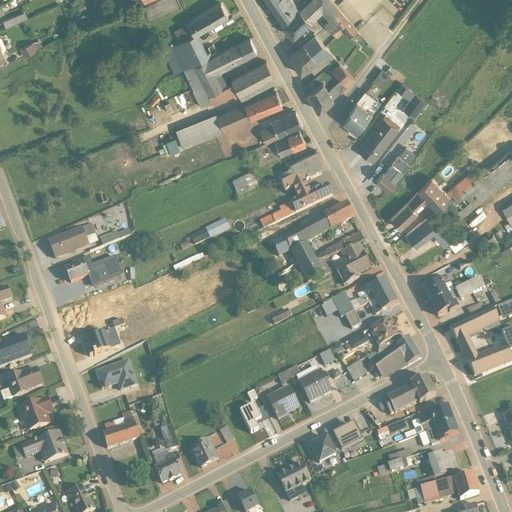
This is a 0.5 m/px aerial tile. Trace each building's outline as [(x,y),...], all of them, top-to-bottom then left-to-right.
[(179,3),(177,0),(147,0),(143,2),(149,16),(179,3)] [(228,13),(220,0),(218,0),(186,19),(187,20),(173,27),(180,38),(172,42),(171,40),(161,45),(173,70),(209,53),(198,31),(228,13)] [(268,0),(283,21),(298,6),(294,0),(268,0)] [(306,0),(282,23),(291,33),(295,33),(321,8),(328,16),(323,21),(331,30),(340,22),(341,23),(348,16),(333,0),(306,0)] [(27,14),(25,8),(3,17),(5,24),(27,14)] [(340,22),(327,34),(330,38),(336,33),(337,34),(343,28),(349,34),(350,33),(353,37),(360,31),(356,27),(348,16),(341,23),(340,22)] [(295,62),(306,51),(312,46),(314,47),(322,40),(314,31),(297,46),(290,53),(295,62)] [(183,66),(192,86),(223,73),(221,68),(230,64),(230,65),(247,57),(248,56),(246,54),(257,49),(249,34),(183,66)] [(41,43),(38,36),(19,45),(23,53),(36,47),(36,45),(41,43)] [(314,47),(312,46),(295,62),(300,71),(308,65),(313,71),(334,54),(322,40),(314,47)] [(227,82),(223,73),(192,86),(201,104),(212,99),(213,102),(233,93),(234,95),(239,93),(241,97),(276,79),(274,74),(265,58),(231,76),(232,80),(227,82)] [(353,76),(339,60),(331,66),(339,76),(328,88),(324,80),(318,83),(307,89),(318,108),(321,108),(353,76)] [(384,70),(381,67),(372,78),(380,85),(395,66),(390,62),(384,70)] [(318,83),(314,76),(303,82),(307,89),(318,83)] [(426,99),(402,81),(397,87),(410,97),(403,106),(414,115),(426,99)] [(183,143),(282,102),(276,87),(175,127),(183,143)] [(376,107),(381,101),(364,88),(349,108),(350,109),(342,119),(350,125),(348,128),(354,133),(374,106),(376,107)] [(280,114),(287,130),(303,124),(295,109),(280,114)] [(398,126),(400,123),(385,112),(383,115),(382,114),(358,146),(374,158),(398,126)] [(259,126),(265,140),(287,130),(280,114),(271,118),(272,119),(268,120),(269,124),(265,125),(264,124),(259,126)] [(305,141),(298,126),(274,136),(278,145),(274,147),(277,153),(281,151),(281,152),(305,141)] [(163,139),(167,151),(181,147),(177,134),(163,139)] [(408,161),(416,152),(405,143),(398,153),(397,152),(383,170),(382,169),(375,177),(389,187),(409,162),(408,161)] [(511,149),(511,147),(469,180),(453,193),(451,195),(446,198),(460,216),(511,172),(511,149)] [(323,161),(316,148),(315,148),(289,160),(291,163),(282,167),(283,168),(281,169),(286,180),(323,161)] [(304,185),(321,177),(315,165),(286,180),(272,187),(274,191),(280,188),(284,196),(292,193),(294,197),(307,191),(304,185)] [(464,173),(448,187),(453,193),(469,180),(464,173)] [(446,198),(451,195),(431,175),(417,189),(418,190),(390,216),(400,226),(417,210),(414,206),(424,197),(434,207),(443,201),(446,198)] [(258,193),(252,179),(232,188),(237,202),(238,202),(258,193)] [(332,200),(327,190),(312,197),(312,196),(310,197),(307,191),(294,197),(297,203),(296,201),(288,205),(289,207),(278,213),(279,216),(259,226),(263,233),(332,200)] [(461,217),(446,198),(443,201),(446,204),(444,205),(446,207),(444,209),(453,220),(457,217),(458,219),(461,217)] [(511,198),(501,205),(509,218),(504,221),(509,231),(511,229),(511,198)] [(346,208),(322,220),(330,234),(354,222),(346,208)] [(425,215),(405,231),(415,244),(432,230),(443,243),(448,239),(438,226),(435,227),(425,215)] [(290,256),(330,234),(322,220),(301,231),(300,230),(282,240),(282,241),(271,247),(279,262),(290,256)] [(229,233),(225,223),(224,223),(204,233),(205,234),(190,241),(194,249),(209,242),(209,243),(229,233)] [(495,229),(501,240),(506,236),(500,226),(495,229)] [(48,247),(55,264),(98,246),(91,229),(82,232),(81,232),(48,247)] [(467,238),(461,231),(449,241),(455,248),(467,238)] [(492,232),(483,238),(489,246),(498,240),(492,232)] [(100,243),(103,251),(130,240),(128,234),(120,236),(117,237),(117,236),(100,243)] [(363,245),(359,238),(342,245),(340,246),(340,248),(327,254),(317,263),(315,261),(313,262),(306,247),(290,256),(307,288),(329,277),(323,264),(363,245)] [(499,242),(488,248),(493,257),(511,247),(511,240),(501,246),(499,242)] [(362,255),(359,248),(340,258),(342,263),(332,269),(343,290),(359,282),(358,279),(370,273),(361,256),(362,255)] [(203,261),(202,258),(198,260),(198,259),(173,271),(172,272),(175,276),(200,264),(200,263),(203,261)] [(473,267),(469,258),(455,266),(459,274),(473,267)] [(65,274),(70,288),(89,280),(94,291),(122,280),(114,261),(92,270),(89,262),(82,264),(81,263),(72,267),(73,269),(65,274)] [(446,280),(422,293),(430,308),(454,295),(446,280)] [(484,293),(480,283),(430,308),(437,320),(447,315),(448,317),(458,312),(456,307),(460,305),(484,293)] [(341,322),(390,296),(383,284),(364,294),(364,295),(357,298),(359,303),(356,304),(355,304),(350,307),(345,297),(331,304),(341,322)] [(0,309),(11,305),(7,293),(0,295),(0,325),(5,324),(0,310),(0,309)] [(381,316),(396,308),(390,296),(373,305),(377,312),(362,319),(365,325),(371,322),(370,320),(373,319),(374,320),(381,316)] [(325,305),(321,297),(315,300),(319,308),(325,305)] [(494,297),(490,299),(496,311),(500,309),(494,297)] [(331,323),(339,319),(331,304),(302,318),(306,324),(326,315),(331,323)] [(268,316),(276,312),(272,306),(265,309),(268,316)] [(479,308),(466,313),(469,320),(482,315),(479,308)] [(270,321),(274,329),(290,321),(287,313),(270,321)] [(511,339),(503,323),(500,325),(492,313),(469,323),(468,322),(449,332),(473,380),(511,366),(511,339)] [(344,320),(351,333),(360,329),(354,315),(344,320)] [(396,328),(393,329),(389,322),(369,334),(378,351),(399,339),(396,334),(399,333),(396,328)] [(96,359),(114,353),(108,336),(107,336),(107,337),(99,340),(98,339),(85,344),(88,352),(86,353),(86,354),(86,355),(88,360),(89,360),(89,362),(94,360),(94,361),(96,360),(96,359)] [(362,338),(343,349),(347,356),(351,354),(352,356),(367,348),(362,338)] [(31,361),(24,341),(9,346),(8,344),(0,347),(0,373),(1,373),(1,374),(31,361)] [(420,362),(408,341),(394,350),(406,370),(420,362)] [(330,355),(334,361),(344,356),(341,350),(330,355)] [(369,367),(380,382),(385,378),(383,375),(387,373),(392,379),(406,370),(394,350),(369,367)] [(324,371),(335,366),(329,355),(318,360),(324,371)] [(365,361),(369,367),(378,361),(377,359),(371,357),(365,361)] [(129,364),(96,377),(102,394),(117,389),(120,396),(138,390),(138,389),(129,364)] [(359,366),(346,374),(353,386),(367,379),(359,366)] [(300,379),(296,371),(287,376),(291,383),(300,379)] [(318,374),(318,373),(315,372),(313,372),(309,374),(311,378),(297,386),(309,409),(332,397),(320,374),(318,374)] [(1,399),(4,407),(12,404),(13,405),(29,399),(28,397),(43,391),(37,373),(29,376),(28,374),(20,377),(20,379),(5,384),(9,396),(1,399)] [(287,376),(277,382),(280,389),(291,383),(287,376)] [(436,401),(426,381),(409,389),(410,391),(386,402),(387,403),(383,405),(390,420),(394,418),(394,419),(418,407),(418,409),(436,401)] [(288,391),(266,403),(277,424),(299,413),(288,391)] [(259,403),(255,394),(250,397),(255,405),(259,403)] [(53,417),(47,402),(17,414),(26,438),(51,429),(47,420),(53,417)] [(253,410),(239,417),(250,438),(258,434),(254,427),(261,424),(253,410)] [(447,412),(417,423),(418,424),(411,427),(416,439),(423,437),(452,426),(447,412)] [(140,443),(130,416),(130,415),(121,418),(124,424),(104,431),(106,437),(102,439),(107,453),(140,443)] [(136,432),(140,430),(135,415),(134,415),(130,416),(136,432)] [(403,425),(388,431),(391,438),(406,432),(403,425)] [(425,436),(430,450),(448,444),(447,442),(457,438),(452,426),(425,436)] [(332,439),(341,457),(362,446),(353,428),(332,439)] [(171,429),(160,432),(167,454),(178,451),(171,429)] [(226,448),(234,444),(227,431),(219,434),(226,448)] [(59,437),(13,454),(17,466),(25,463),(25,464),(40,459),(44,469),(69,460),(59,437)] [(341,456),(332,439),(310,451),(320,469),(337,460),(336,459),(341,456)] [(208,444),(190,452),(199,473),(218,465),(208,444)] [(388,461),(390,468),(411,461),(409,454),(388,461)] [(442,459),(441,457),(427,461),(426,457),(416,460),(417,465),(427,462),(432,478),(428,479),(429,482),(417,485),(418,487),(412,488),(413,493),(436,487),(435,483),(446,479),(445,476),(457,472),(452,456),(442,459)] [(153,471),(161,488),(182,479),(172,457),(168,458),(167,457),(153,463),(156,470),(153,471)] [(376,473),(379,481),(403,473),(403,471),(406,471),(404,464),(376,473)] [(311,487),(300,469),(276,481),(289,507),(306,499),(302,492),(311,487)] [(58,475),(50,475),(50,483),(57,483),(58,475)] [(459,505),(479,498),(472,478),(454,484),(453,483),(406,496),(408,505),(415,503),(417,510),(423,508),(424,509),(441,505),(441,504),(457,499),(459,505)] [(408,485),(406,479),(395,483),(396,488),(397,488),(408,485)] [(20,494),(16,488),(11,491),(16,497),(20,494)] [(75,511),(93,511),(89,502),(87,503),(82,490),(65,498),(69,507),(73,506),(75,511)] [(258,511),(250,496),(237,503),(242,511),(258,511)]
